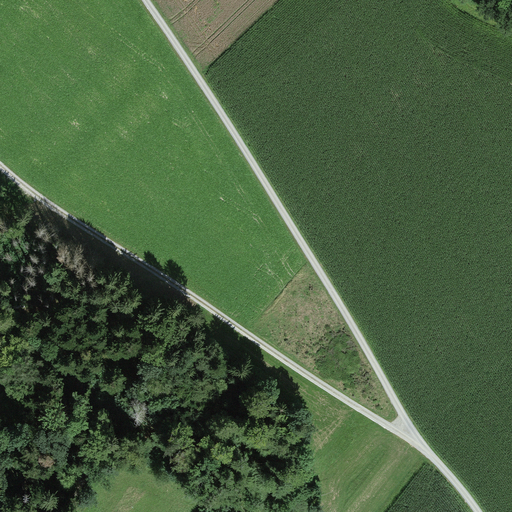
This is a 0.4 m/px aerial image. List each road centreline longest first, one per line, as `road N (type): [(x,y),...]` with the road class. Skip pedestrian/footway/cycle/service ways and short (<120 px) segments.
road 1 (unclassified): [(477,511),(418,443),(225,115),(142,0)]
road 2 (track): [(418,443),(39,197),(0,163)]
